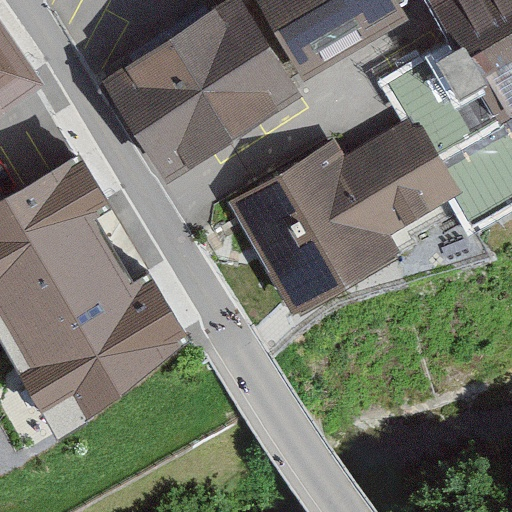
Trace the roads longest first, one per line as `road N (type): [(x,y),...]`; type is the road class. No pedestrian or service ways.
road 1 (residential): [(22,0),(230,339)]
road 2 (unclassified): [(230,339),(346,511)]
